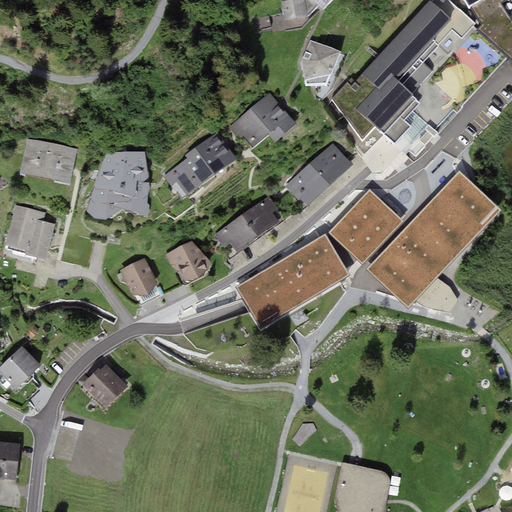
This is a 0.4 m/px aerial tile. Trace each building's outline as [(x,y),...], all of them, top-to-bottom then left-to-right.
[(303,0),(291,0),(281,2),(285,22),(307,17),(303,0)] [(307,0),(309,2),(310,0),(313,0),(324,10),(333,0),(307,0)] [(476,23),(447,0),(431,0),(362,74),(355,82),(351,78),(332,100),(361,140),(374,127),(393,144),(411,126),(404,120),(412,111),(421,119),(422,119),(428,125),(425,129),(427,132),(419,140),(424,145),(437,132),(434,129),(456,106),(460,109),(507,58),(477,30),(473,27),(476,23)] [(511,0),(478,0),(470,5),(482,26),(477,30),(507,58),(511,61),(511,0)] [(301,62),(307,86),(327,86),(341,51),(311,41),(301,62)] [(269,93),(233,124),(254,148),(272,133),(278,140),(296,125),(269,93)] [(217,135),(167,175),(175,184),(179,182),(190,196),(237,160),(217,135)] [(78,148),(24,141),(20,176),(74,184),(78,148)] [(334,144),(284,186),(299,204),(304,200),(310,207),(355,169),(334,144)] [(149,151),(108,153),(100,183),(94,182),(93,194),(87,193),(82,212),(87,219),(105,220),(118,208),(150,216),(149,197),(154,194),(153,182),(156,177),(149,151)] [(459,171),(366,270),(408,308),(499,211),(459,171)] [(329,233),(362,264),(403,222),(370,190),(329,233)] [(272,196),(214,236),(223,249),(230,244),(237,254),(282,223),(277,215),(282,212),(272,196)] [(49,213),(19,208),(12,247),(38,252),(38,256),(56,259),(61,226),(47,223),(49,213)] [(325,235),(238,288),(261,327),(349,275),(325,235)] [(193,242),(165,256),(184,283),(203,278),(212,265),(193,242)] [(145,259),(119,271),(134,297),(148,296),(157,283),(145,259)] [(467,298),(441,281),(426,305),(462,316),(467,298)] [(40,367),(22,348),(0,367),(0,373),(15,390),(40,367)] [(99,371),(83,386),(106,410),(127,389),(106,367),(101,372),(99,371)] [(23,447),(0,444),(0,477),(19,479),(23,447)] [(384,511),(385,511),(389,487),(390,484),(389,480),(387,476),(384,474),(381,472),(343,464),(335,498),(338,511),(384,511)]
